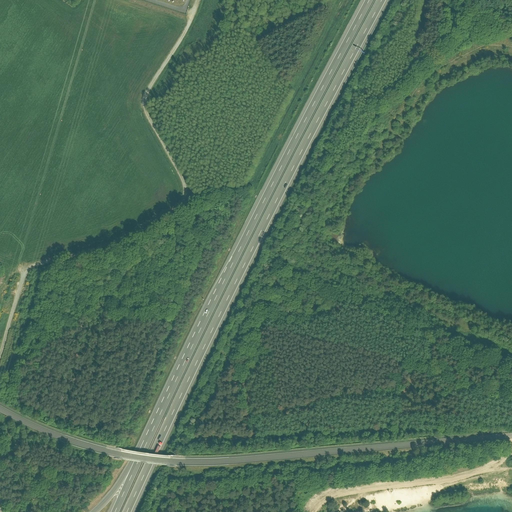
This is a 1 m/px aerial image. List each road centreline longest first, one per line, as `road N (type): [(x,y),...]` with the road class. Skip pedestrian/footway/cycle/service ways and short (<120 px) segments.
road 1 (motorway): [(127,511),(381,0)]
road 2 (unclassified): [(0,407),(58,437),(170,461),(511,436)]
road 3 (motorway): [(370,0),(153,428)]
